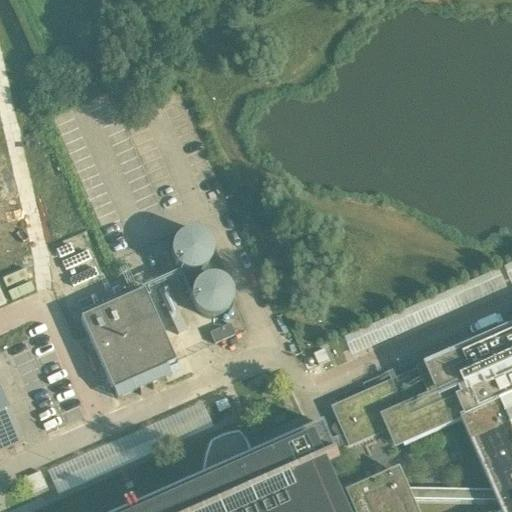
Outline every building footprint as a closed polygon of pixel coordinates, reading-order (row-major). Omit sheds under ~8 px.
[(0,267),(26,256),(0,197),(0,267)] [(185,277),(189,317),(230,313),(225,272),(185,277)] [(116,400),(158,381),(170,376),(165,366),(174,362),(142,290),(79,318),(87,336),(116,400)] [(227,326),(209,333),(214,345),(234,336),(229,325),(227,326)] [(205,490),(195,495),(193,490),(142,511),(419,511),(415,501),(423,501),(435,501),(446,502),(458,502),(499,502),(503,511),(511,511),(511,328),(336,406),(348,433),(327,442),(321,428),(319,429),(320,431),(269,453),(268,452),(267,453),(269,457),(266,459),(266,458),(265,457),(264,457),(263,456),(262,456),(261,457),(260,457),(259,458),(259,459),(258,459),(258,460),(258,461),(258,462),(255,464),(254,459),(253,455),(251,452),(250,448),(248,443),(246,441),(246,439),(245,438),(243,436),(241,433),(238,433),(236,434),(234,434),(230,435),(225,436),(221,438),(218,439),(215,441),(212,443),(209,450),(206,459),(205,466),(205,472),(205,484),(205,490)] [(319,366),(330,361),(325,350),(314,355),(319,366)] [(0,447),(20,438),(0,392),(0,447)] [(55,490),(215,431),(206,406),(45,465),(55,490)] [(47,487),(41,472),(26,479),(32,494),(47,487)]
